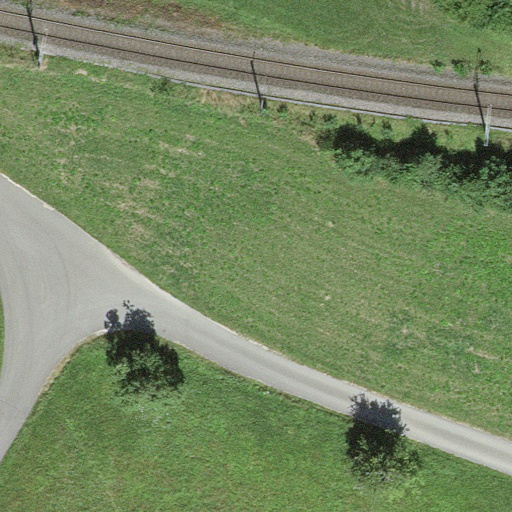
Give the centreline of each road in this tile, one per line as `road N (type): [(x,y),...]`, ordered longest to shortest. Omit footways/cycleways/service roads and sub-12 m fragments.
road 1 (track): [(36,255),(294,376),(511,456)]
road 2 (unclassified): [(0,204),(36,255),(42,283),(34,342),(0,436)]
